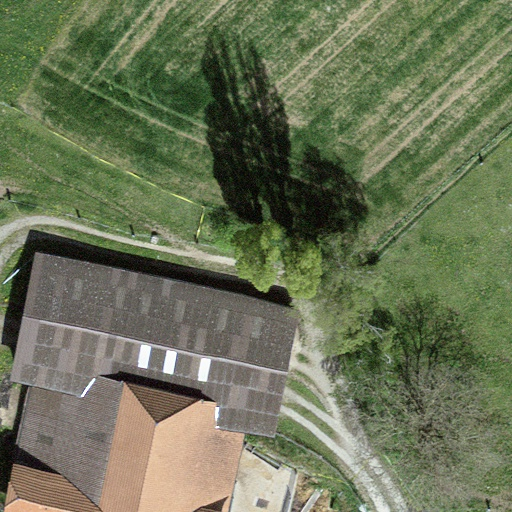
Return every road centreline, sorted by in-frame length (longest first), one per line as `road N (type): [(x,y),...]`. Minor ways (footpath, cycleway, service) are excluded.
road 1 (track): [(319,298),(309,277),(0,204)]
road 2 (track): [(390,511),(341,414),(319,298)]
